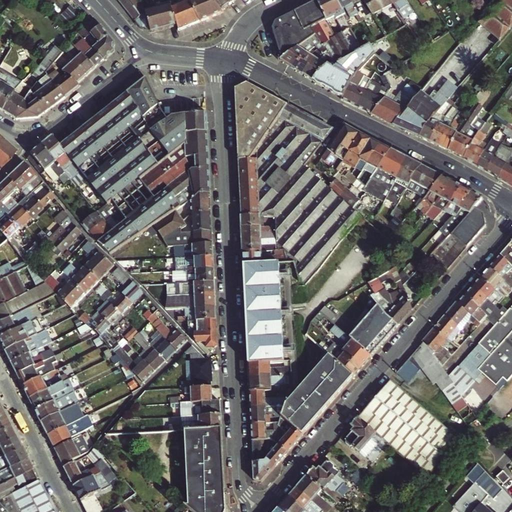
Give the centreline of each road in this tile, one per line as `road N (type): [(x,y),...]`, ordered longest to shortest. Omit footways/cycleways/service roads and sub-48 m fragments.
road 1 (residential): [(258,508),(238,483),(224,61)]
road 2 (residential): [(258,508),(511,216)]
road 3 (tertiary): [(224,61),(257,69),(511,201)]
road 4 (residential): [(69,511),(0,373)]
road 5 (residential): [(148,50),(27,136)]
